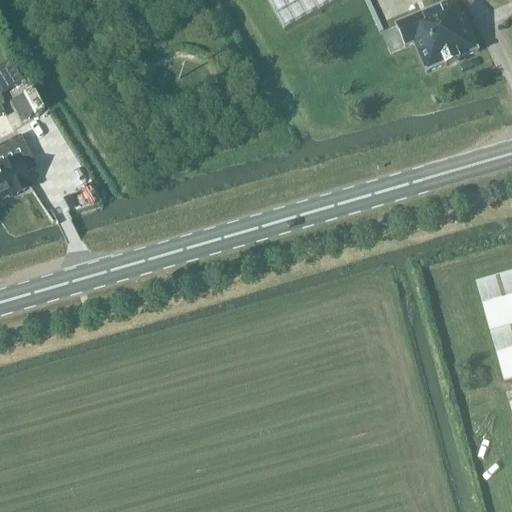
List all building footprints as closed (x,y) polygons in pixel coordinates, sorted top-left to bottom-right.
[(266,0),(285,32),(343,0),(266,0)] [(396,26),(398,31),(400,30),(406,43),(404,44),(405,49),(414,45),(426,73),(426,75),(428,74),(445,67),(446,68),(448,67),(447,66),(458,62),(460,62),(460,60),(477,53),(477,54),(479,53),(478,51),(464,18),(461,19),(454,2),(396,26)] [(10,64),(0,69),(0,95),(1,98),(23,85),(10,64)] [(14,127),(25,158),(62,145),(52,114),(14,127)] [(0,161),(0,199),(8,196),(9,198),(29,188),(16,159),(2,166),(0,161)] [(511,274),(476,285),(505,385),(511,382),(511,274)] [(451,343),(466,338),(463,329),(448,334),(451,343)] [(463,400),(463,413),(476,413),(476,399),(463,400)] [(480,413),(463,416),(468,438),(484,434),(480,413)] [(473,454),(486,448),(482,437),(468,443),(473,454)] [(482,479),(484,489),(500,486),(498,476),(482,479)]
